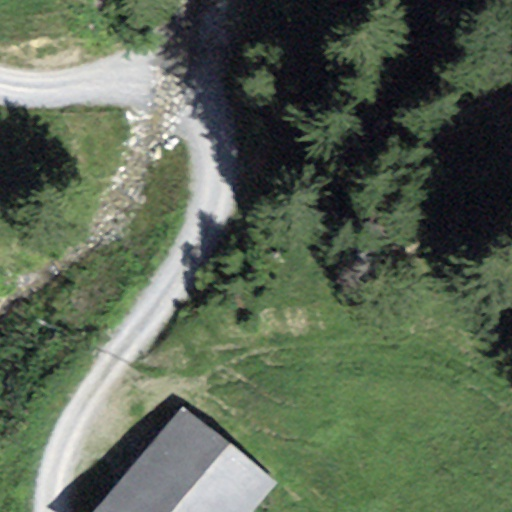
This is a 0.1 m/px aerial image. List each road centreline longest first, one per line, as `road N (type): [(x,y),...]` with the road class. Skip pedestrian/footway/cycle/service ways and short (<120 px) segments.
road 1 (track): [(55,511),(65,448),(82,411),(203,220),(217,181),(204,131),(179,102),(140,88),(0,84)]
road 2 (track): [(0,161),(147,154),(175,177),(187,210),(178,259)]
